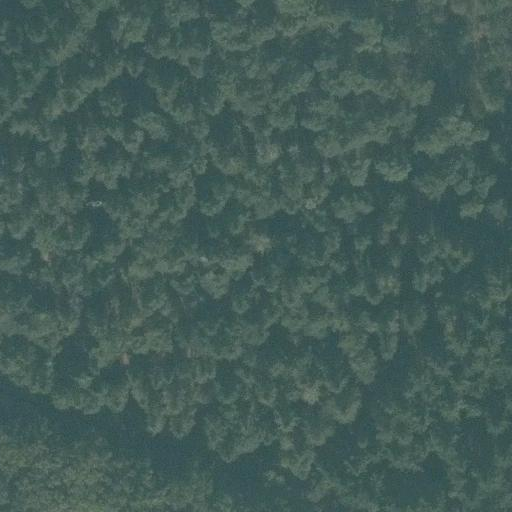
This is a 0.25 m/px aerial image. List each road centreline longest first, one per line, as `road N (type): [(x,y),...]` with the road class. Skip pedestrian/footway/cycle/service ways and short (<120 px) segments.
road 1 (track): [(511,213),(304,463),(308,494),(371,511)]
road 2 (track): [(0,105),(90,0)]
